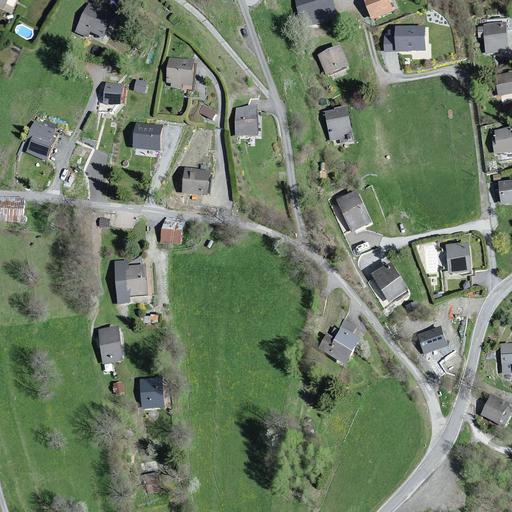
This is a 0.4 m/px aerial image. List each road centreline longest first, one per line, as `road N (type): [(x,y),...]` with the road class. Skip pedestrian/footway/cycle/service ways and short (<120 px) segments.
road 1 (track): [(359,0),(388,79),(453,69),(469,78),(498,293)]
road 2 (residential): [(311,259),(248,226),(0,194)]
road 3 (residential): [(311,259),(296,227),(277,109),(239,0)]
road 4 (residential): [(447,438),(419,376),(311,259)]
road 5 (tertiary): [(447,438),(486,312),(511,281)]
